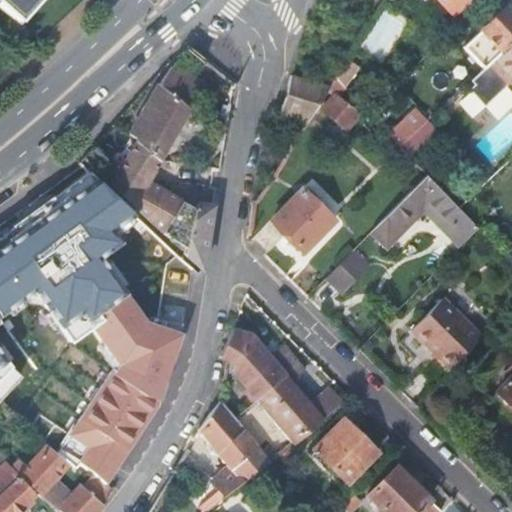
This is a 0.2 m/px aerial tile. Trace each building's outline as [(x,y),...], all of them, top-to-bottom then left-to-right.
[(0,0),(0,3),(21,22),(40,0),(0,0)] [(443,0),(454,11),(465,0),(443,0)] [(487,66),(511,42),(511,14),(506,8),(467,43),(487,66)] [(511,42),(487,66),(470,81),(488,101),(509,82),(511,85),(511,42)] [(346,60),(334,78),(342,87),(355,66),(346,60)] [(161,163),(203,88),(170,71),(160,89),(157,88),(156,90),(145,108),(141,109),(138,114),(141,116),(130,135),(139,140),(138,142),(161,163)] [(291,77),(278,115),(304,124),(327,89),(291,77)] [(357,113),(333,93),(322,106),(347,126),(357,113)] [(411,135),(398,146),(405,153),(432,129),(425,122),(411,135)] [(403,125),(389,137),(398,146),(411,135),(403,125)] [(161,163),(138,142),(113,185),(136,205),(135,207),(162,233),(183,202),(151,182),(161,163)] [(425,174),(369,231),(385,247),(421,210),(441,231),(447,226),(462,242),(476,227),(456,207),(425,174)] [(307,188),(273,224),(270,222),(249,244),(263,258),(285,236),(302,253),(338,218),(307,188)] [(162,233),(201,269),(206,240),(212,208),(194,204),(194,209),(183,202),(162,233)] [(0,305),(55,262),(17,214),(0,227),(0,305)] [(350,251),(325,277),(340,292),(365,266),(350,251)] [(410,329),(434,353),(432,355),(447,371),(482,335),(443,297),(410,329)] [(232,375),(255,402),(286,376),(270,359),(250,337),(233,328),(233,331),(220,359),(227,363),(236,368),(232,375)] [(255,402),(275,424),(293,445),(343,403),(328,386),(308,403),(291,383),(302,373),(281,350),(270,359),(286,376),(255,402)] [(511,377),(498,392),(511,406),(511,377)] [(198,432),(229,466),(211,483),(226,499),(246,484),(234,472),(259,450),(254,444),(234,420),(220,404),(198,432)] [(377,454),(341,420),(311,451),(346,485),(377,454)] [(259,450),(234,472),(246,484),(265,470),(293,445),(275,424),(254,444),(259,450)] [(11,469),(57,511),(59,511),(61,511),(98,511),(102,508),(103,506),(85,491),(82,489),(73,498),(54,483),(68,467),(46,448),(26,471),(16,463),(11,469)] [(15,511),(32,496),(5,466),(0,470),(0,511),(15,511)] [(441,511),(397,469),(370,497),(385,511),(441,511)] [(92,476),(85,491),(103,506),(114,490),(92,476)]
